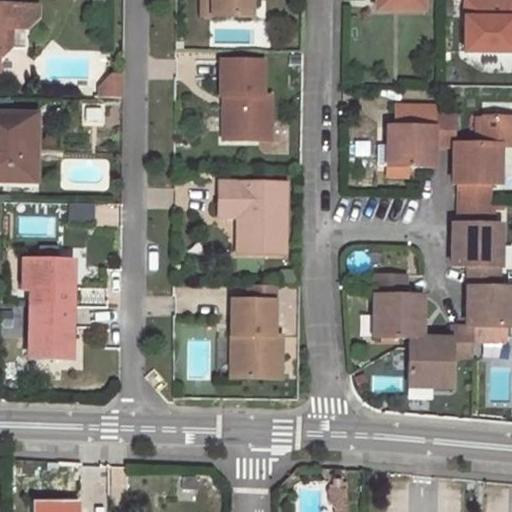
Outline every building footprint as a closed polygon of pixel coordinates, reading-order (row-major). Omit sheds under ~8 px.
[(208,0),(199,0),(199,16),(209,16),(208,0)] [(208,0),(209,16),(249,17),(248,0),(208,0)] [(376,0),(377,10),(422,10),(421,0),(376,0)] [(511,0),(464,0),(464,50),(511,50),(511,0)] [(37,9),(0,8),(0,59),(9,50),(26,51),(26,30),(37,19),(37,9)] [(260,62),(218,61),(218,97),(221,97),(220,141),(267,141),(267,96),(260,96),(260,62)] [(394,127),(387,127),(386,167),(404,167),(433,168),(433,148),(453,147),(453,145),(455,145),(456,114),(432,114),(433,107),(394,107),(394,127)] [(0,181),(34,182),(35,117),(0,116),(0,181)] [(500,185),(501,145),(511,145),(511,118),(488,118),(487,145),(455,145),(453,145),(453,147),(451,185),(457,185),(457,204),(489,205),(490,185),(500,185)] [(404,167),(386,167),(386,176),(404,177),(404,167)] [(283,185),(216,183),(215,217),(237,218),(246,228),(246,235),(242,239),(242,256),(281,256),(283,185)] [(499,268),(500,226),(489,226),(489,205),(457,204),(456,225),(451,225),(450,267),(466,268),(499,268)] [(30,290),(27,359),(68,360),(71,265),(22,264),(22,290),(30,290)] [(473,327),(511,327),(511,287),(499,288),(499,268),(466,268),(464,326),(473,327)] [(374,277),(372,337),(410,338),(420,339),(421,297),(406,297),(407,277),(374,277)] [(274,300),(275,289),(247,288),(247,299),(274,300)] [(271,302),(229,302),(228,339),(237,339),(236,380),(277,380),(278,337),(271,337),(271,302)] [(410,338),(407,387),(450,388),(451,359),(472,359),(473,327),(464,326),(449,326),(449,340),(420,339),(410,338)] [(237,339),(228,339),(228,380),(236,380),(237,339)] [(342,511),(342,491),(327,492),(328,505),(334,511),(333,511),(342,511)]
